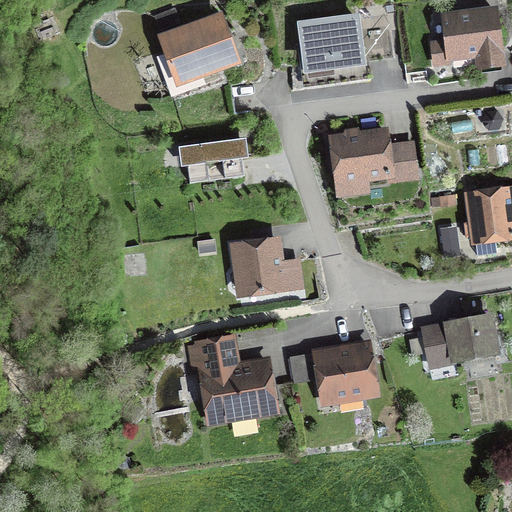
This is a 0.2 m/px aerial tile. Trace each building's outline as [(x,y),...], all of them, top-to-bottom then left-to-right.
[(476,71),(477,74),(481,74),(481,76),(503,74),(503,71),(506,71),(500,8),(440,14),(443,41),(430,43),(433,69),(453,67),(454,74),(476,71)] [(241,68),(222,15),(183,28),(177,9),(154,17),(161,36),(156,38),(162,56),(157,58),(171,98),(206,86),(204,81),(241,68)] [(297,25),(303,78),(308,77),(309,81),(335,77),(335,74),(366,70),(365,62),(393,58),(389,24),(361,28),(359,17),(297,25)] [(377,127),(376,117),(360,119),(361,129),(377,127)] [(452,133),(473,130),(472,119),(451,122),(452,133)] [(391,144),(389,129),(359,132),(358,129),(344,130),(345,134),(327,137),(336,200),(371,196),(370,183),(388,181),(388,185),(420,181),(415,141),(391,144)] [(245,179),(243,163),(249,163),(247,142),(179,149),(181,171),(188,170),(189,186),(210,184),(208,168),(222,166),(224,182),(245,179)] [(468,165),(478,165),(478,150),(467,150),(468,165)] [(511,242),(511,187),(463,194),(467,224),(463,224),(465,239),(470,239),(471,248),(511,242)] [(440,208),(457,207),(456,195),(439,197),(440,208)] [(229,245),(237,301),(305,292),(301,260),(285,262),(281,238),(229,245)] [(198,256),(217,254),(215,240),(197,242),(198,256)] [(461,261),(459,245),(444,246),(445,262),(461,261)] [(501,358),(493,315),(420,329),(422,338),(409,341),(412,357),(425,355),(428,371),(501,358)] [(256,420),(281,416),(271,357),(240,363),(236,335),(194,342),(194,346),(187,347),(190,369),(196,368),(206,428),(231,424),(234,438),(258,434),(256,420)] [(381,400),(372,341),(311,350),(312,354),(289,358),(293,385),(316,381),(320,409),(337,407),(338,410),(364,406),(364,403),(381,400)]
